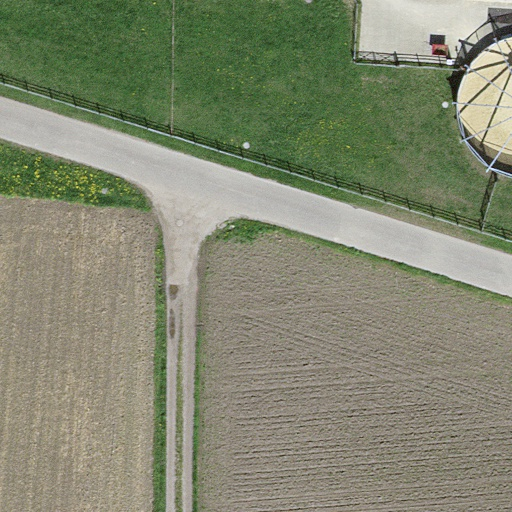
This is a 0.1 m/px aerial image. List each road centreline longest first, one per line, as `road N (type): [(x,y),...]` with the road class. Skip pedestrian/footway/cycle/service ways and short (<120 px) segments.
road 1 (unclassified): [(0,117),(511,275)]
road 2 (track): [(178,511),(183,174)]
